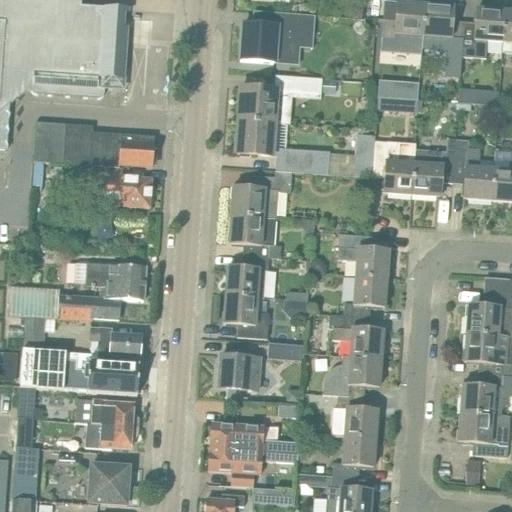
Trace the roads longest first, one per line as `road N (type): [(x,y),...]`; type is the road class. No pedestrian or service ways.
road 1 (tertiary): [(168,511),(200,3)]
road 2 (residential): [(408,505),(424,275),(450,249),(511,253)]
